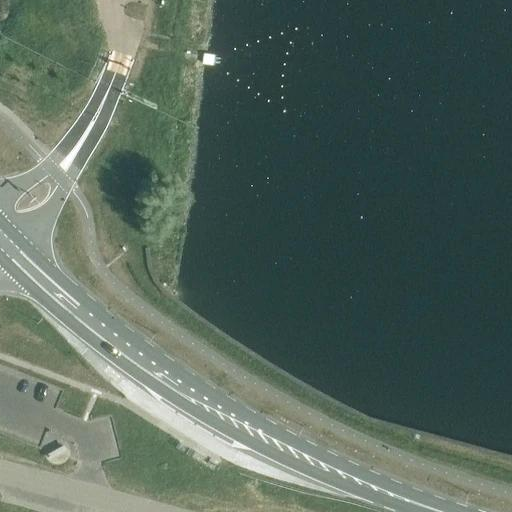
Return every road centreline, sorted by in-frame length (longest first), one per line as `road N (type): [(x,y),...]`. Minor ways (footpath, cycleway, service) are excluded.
road 1 (primary): [(444,511),(302,453),(186,388),(73,305),(0,238)]
road 2 (motorway): [(511,52),(384,511)]
road 3 (motorway): [(434,511),(511,237)]
road 4 (unclassified): [(148,511),(0,472)]
